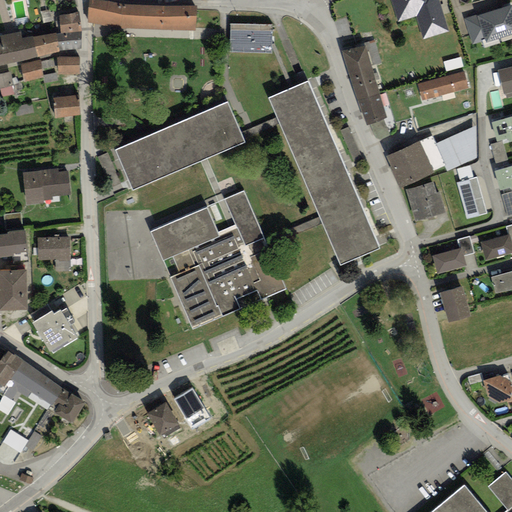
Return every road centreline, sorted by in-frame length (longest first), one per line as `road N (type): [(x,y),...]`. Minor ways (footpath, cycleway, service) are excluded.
road 1 (residential): [(84,0),(93,354),(85,387)]
road 2 (residential): [(102,407),(260,343),(364,278),(414,262)]
road 3 (residential): [(306,6),(325,29),(414,262)]
road 4 (residential): [(414,262),(449,377),(470,409),(511,444)]
road 5 (residential): [(174,0),(306,6)]
road 6 (residential): [(19,500),(86,440),(102,407)]
